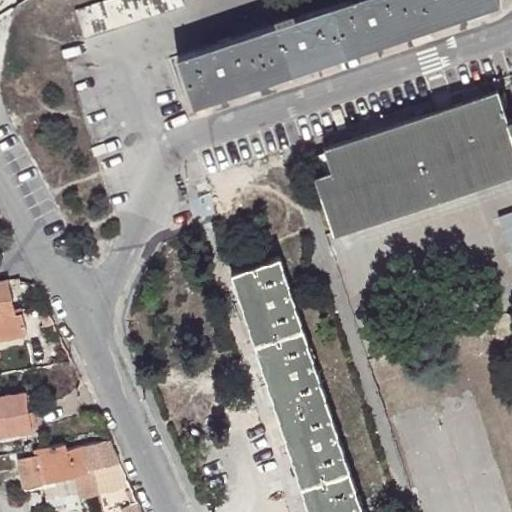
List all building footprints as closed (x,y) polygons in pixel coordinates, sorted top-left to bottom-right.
[(181,0),(118,0),(76,14),(85,42),(185,8),(181,0)] [(496,0),(346,0),(177,56),(194,106),(498,5),(496,0)] [(497,89),(323,146),(331,170),(315,175),(333,232),(511,173),(511,120),(508,122),(497,89)] [(511,261),(511,212),(496,218),(511,261)] [(366,511),(282,258),(232,275),(310,511),(366,511)] [(3,281),(0,281),(0,330),(13,328),(11,317),(3,281)] [(0,330),(0,337),(23,332),(20,315),(11,317),(13,328),(0,330)] [(0,435),(30,429),(23,392),(0,395),(0,435)] [(116,460),(105,438),(79,445),(85,469),(90,468),(116,460)] [(61,441),(32,447),(33,453),(13,457),(22,491),(43,487),(41,480),(71,472),(78,499),(96,495),(90,468),(85,469),(79,445),(63,447),(61,441)] [(116,460),(90,468),(96,495),(128,487),(116,460)] [(41,480),(43,487),(47,506),(78,499),(71,472),(41,480)] [(120,509),(121,511),(140,511),(136,501),(120,509)]
